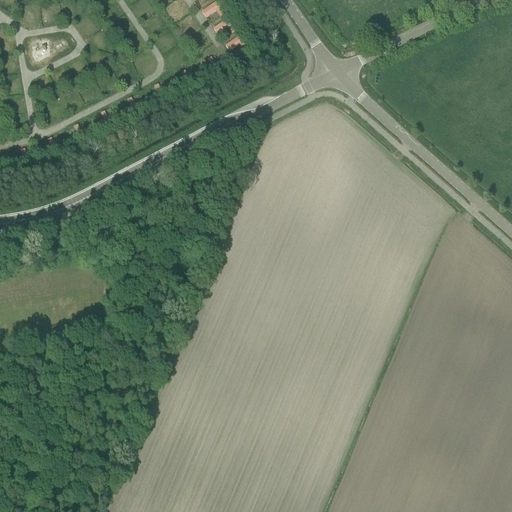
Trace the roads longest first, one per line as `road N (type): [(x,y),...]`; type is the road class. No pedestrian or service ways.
road 1 (tertiary): [(0,230),(85,203),(331,73)]
road 2 (tertiary): [(511,233),(331,73)]
road 3 (residential): [(331,73),(494,0)]
